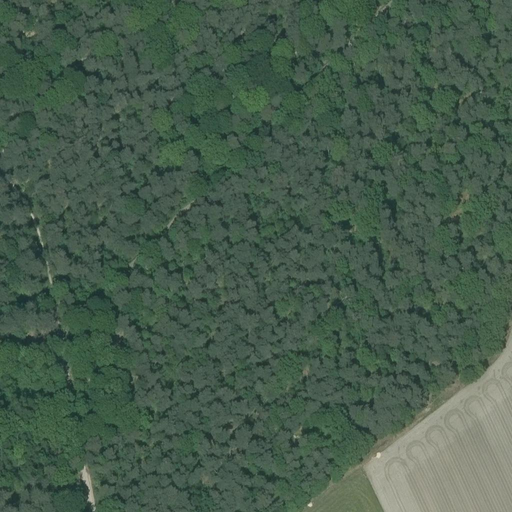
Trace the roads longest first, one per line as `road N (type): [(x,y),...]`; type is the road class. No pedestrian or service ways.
road 1 (track): [(61,334),(284,122),(398,0)]
road 2 (track): [(88,511),(55,336)]
road 3 (track): [(55,336),(42,245),(1,173)]
road 4 (track): [(511,262),(488,353),(459,378)]
